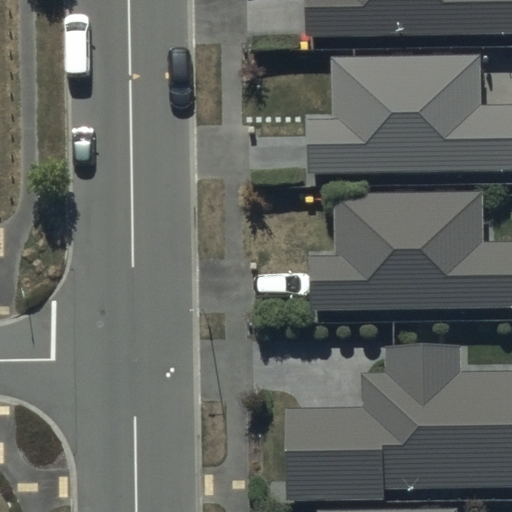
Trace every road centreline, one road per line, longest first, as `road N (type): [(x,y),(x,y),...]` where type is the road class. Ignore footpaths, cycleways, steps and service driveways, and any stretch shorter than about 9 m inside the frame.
road 1 (residential): [(129,0),(136,358)]
road 2 (residential): [(136,358),(138,511)]
road 3 (residential): [(136,358),(0,361)]
